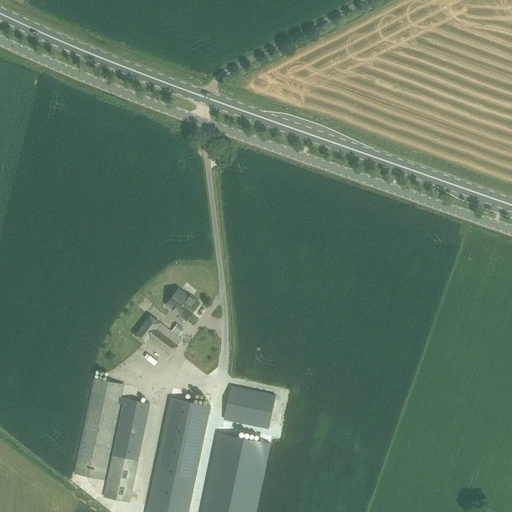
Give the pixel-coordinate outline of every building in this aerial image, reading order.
[(186,320),(200,303),(192,297),(191,298),(179,289),(167,305),(186,320)] [(135,336),(145,343),(167,360),(182,340),(151,316),(135,336)] [(124,385),(95,379),(75,474),(104,480),(120,403),(121,398),(124,385)] [(224,418),(269,427),(276,395),(231,386),(224,418)] [(139,461),(148,416),(150,404),(125,398),(121,398),(120,403),(124,403),(113,455),(104,497),(131,502),(139,461)] [(188,511),(210,406),(171,398),(147,511),(188,511)] [(257,511),(271,444),(270,443),(218,433),(201,511),(257,511)]
